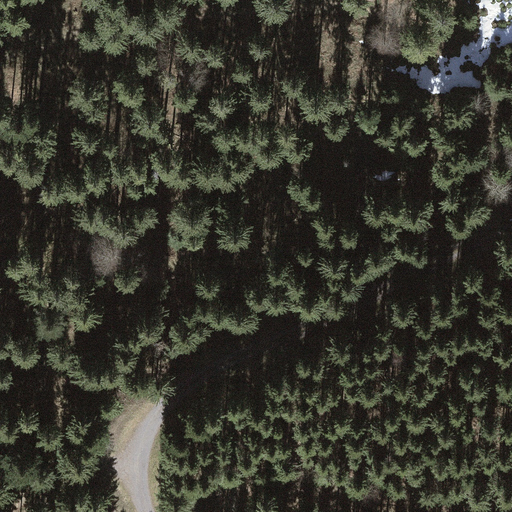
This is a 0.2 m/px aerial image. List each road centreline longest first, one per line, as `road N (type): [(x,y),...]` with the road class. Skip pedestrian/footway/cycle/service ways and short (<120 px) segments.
road 1 (track): [(511,201),(182,379),(131,456),(145,511)]
road 2 (track): [(0,79),(177,14),(320,0)]
